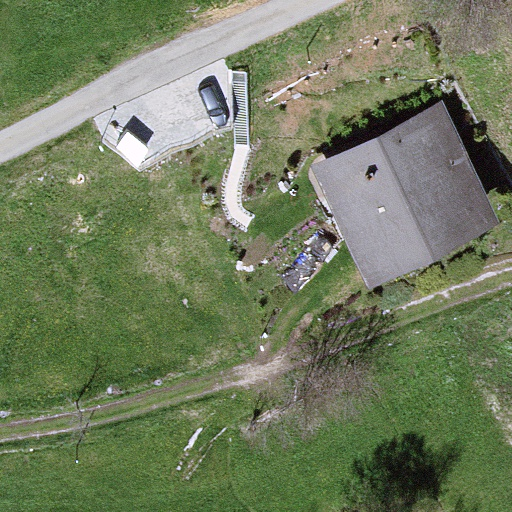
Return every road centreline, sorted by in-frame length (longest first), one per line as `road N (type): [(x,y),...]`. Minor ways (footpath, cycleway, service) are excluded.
road 1 (track): [(0,431),(207,381),(511,254)]
road 2 (residential): [(0,140),(300,0)]
